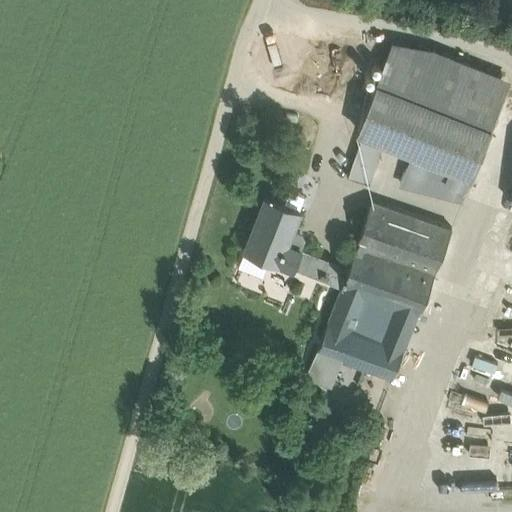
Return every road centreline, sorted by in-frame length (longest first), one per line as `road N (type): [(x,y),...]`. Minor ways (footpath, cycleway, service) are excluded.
road 1 (track): [(120,511),(273,0)]
road 2 (track): [(374,511),(511,184)]
